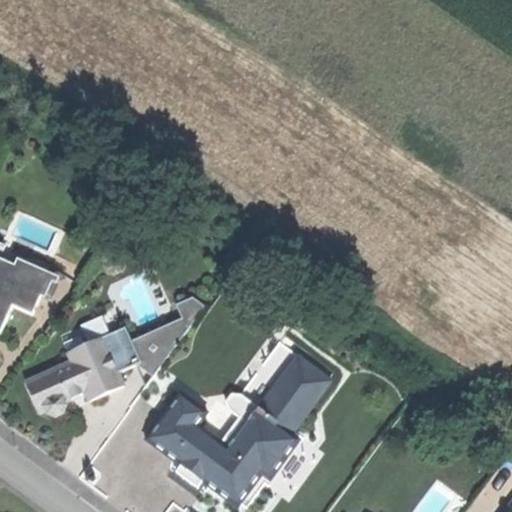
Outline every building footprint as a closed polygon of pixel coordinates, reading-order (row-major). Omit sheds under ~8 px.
[(1,240),(0,241),(0,267),(25,278),(29,270),(50,279),(56,264),(1,240)] [(0,331),(2,333),(14,304),(35,313),(50,279),(29,270),(25,278),(0,267),(0,331)] [(73,361),(26,381),(33,397),(39,411),(46,408),(47,412),(54,416),(63,412),(66,405),(64,401),(86,391),(90,399),(124,385),(103,336),(69,351),(73,361)] [(178,463),(238,507),(262,474),(291,433),(331,379),(297,355),(259,408),(239,393),(231,393),(226,401),(228,409),(247,423),(229,447),(197,425),(207,411),(180,391),(145,439),(178,463)] [(300,439),(291,433),(262,474),(270,480),(300,439)]
